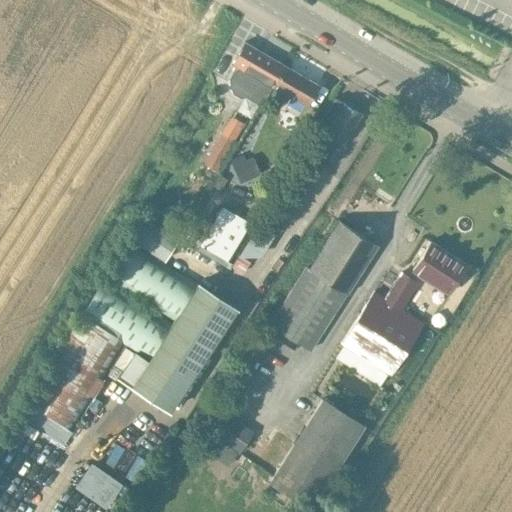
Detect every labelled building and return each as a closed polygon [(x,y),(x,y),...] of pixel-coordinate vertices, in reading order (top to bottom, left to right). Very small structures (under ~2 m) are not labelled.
[(244,42),(232,63),(239,67),(238,68),(233,70),(228,78),(228,90),(240,96),(246,95),(246,97),(260,105),(267,93),(269,93),(270,92),(271,98),(281,103),(286,102),(290,95),(306,104),(317,84),(244,42)] [(319,127),(308,144),(295,166),(310,175),(315,178),(328,156),(333,159),(361,113),(341,101),(341,102),(334,97),(317,126),(319,127)] [(220,133),(203,163),(218,172),(235,141),(234,140),(220,133)] [(242,154),(229,160),(240,182),(260,172),(253,156),(245,160),(242,154)] [(227,179),(219,174),(212,185),(220,190),(227,179)] [(221,205),(199,244),(211,251),(227,260),(227,261),(250,221),(221,205)] [(144,217),(130,239),(163,260),(177,238),(144,217)] [(306,266),(269,323),(310,349),(346,292),(346,293),(377,244),(340,220),(309,268),(306,266)] [(114,378),(116,376),(169,411),(237,307),(197,281),(196,283),(130,240),(80,315),(133,350),(132,351),(124,346),(114,362),(121,368),(120,369),(113,365),(107,373),(114,378)] [(430,241),(412,270),(447,292),(466,263),(430,241)] [(389,374),(422,322),(401,308),(417,282),(400,272),(384,297),(373,291),(341,343),(389,374)] [(81,318),(29,403),(71,428),(122,344),(81,318)] [(321,398),(270,480),(311,506),(363,424),(321,398)] [(254,430),(215,405),(200,427),(239,453),(254,430)] [(122,483),(91,461),(75,485),(106,507),(122,483)]
